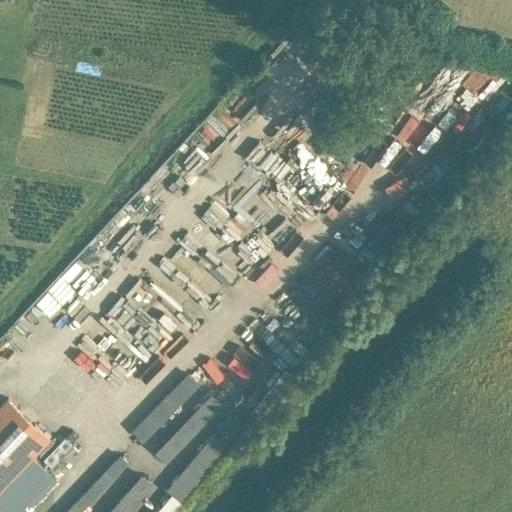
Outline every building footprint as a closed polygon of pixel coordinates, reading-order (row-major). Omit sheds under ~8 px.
[(467,63),(451,85),(468,96),(483,75),(467,63)] [(442,83),(413,138),(438,151),(468,96),(442,83)] [(383,131),(369,156),(414,182),(428,156),(383,131)] [(178,184),(185,177),(190,182),(206,164),(186,146),(163,171),(178,184)] [(137,430),(173,463),(229,402),(193,369),(137,430)] [(0,488),(32,453),(49,435),(9,397),(0,406),(0,488)] [(125,452),(65,511),(133,511),(159,486),(125,452)] [(0,488),(0,511),(17,511),(54,474),(32,453),(0,488)]
